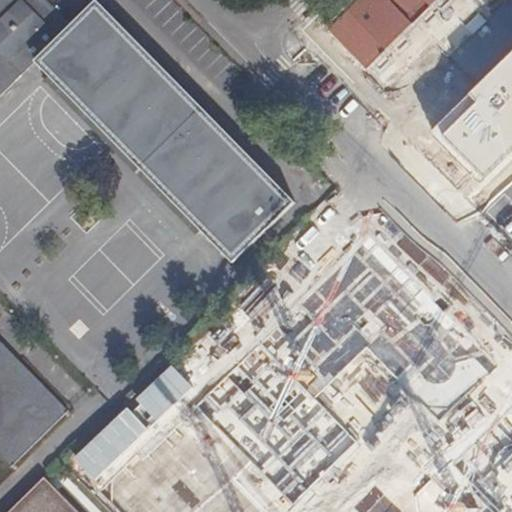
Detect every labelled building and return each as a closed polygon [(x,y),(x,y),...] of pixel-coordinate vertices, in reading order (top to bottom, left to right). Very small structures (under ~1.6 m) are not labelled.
[(235,265),(289,212),(296,205),(190,98),(98,4),(74,28),(61,15),(67,8),(59,0),(0,0),(0,100),(38,64),(235,265)] [(357,0),(331,27),(370,68),(441,0),(357,0)] [(511,60),(439,131),(484,181),(511,156),(511,60)] [(0,457),(12,470),(70,414),(0,342),(0,457)] [(80,511),(47,479),(14,511),(80,511)]
